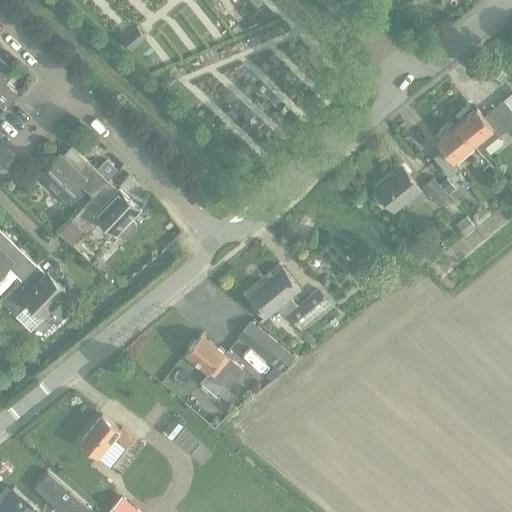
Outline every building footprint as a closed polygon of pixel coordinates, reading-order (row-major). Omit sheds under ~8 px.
[(131,49),(147,37),(138,26),(122,38),(131,49)] [(0,72),(6,66),(12,60),(6,55),(0,61),(0,60),(0,72)] [(491,59),(483,68),(500,83),(509,74),(491,59)] [(6,66),(0,72),(0,116),(0,117),(7,109),(3,105),(16,92),(5,82),(13,74),(6,66)] [(457,124),(474,144),(482,154),(487,150),(484,146),(499,134),(499,135),(511,124),(511,93),(504,100),(484,116),(477,107),(457,124)] [(460,168),(454,160),(474,144),(457,124),(437,140),(444,149),(435,157),(450,176),(460,168)] [(79,184),(92,197),(92,198),(107,182),(70,147),(60,158),(58,155),(38,176),(63,200),(79,184)] [(107,158),(98,167),(108,177),(117,168),(107,158)] [(394,210),(421,189),(404,168),(377,189),(394,210)] [(439,184),(434,177),(423,186),(439,205),(449,196),(447,194),(439,184)] [(447,194),(455,187),(446,177),(439,184),(447,194)] [(99,220),(115,236),(117,233),(122,238),(129,238),(135,232),(135,225),(130,220),(140,209),(118,188),(115,191),(107,182),(92,198),(92,197),(70,219),(86,234),(99,220)] [(467,216),(457,224),(465,235),(475,227),(476,226),(467,216)] [(0,274),(6,268),(19,280),(19,281),(35,265),(0,231),(0,274)] [(19,280),(0,299),(31,330),(42,318),(68,292),(47,272),(45,275),(35,265),(19,281),(19,280)] [(277,307),(284,316),(297,305),(290,296),(300,288),(282,267),(248,295),(266,317),(277,307)] [(317,289),(289,313),(301,327),(329,304),(317,289)] [(238,335),(277,367),(283,371),(295,357),(289,352),(250,320),(238,335)] [(201,333),(185,352),(209,372),(201,382),(219,396),(227,386),(228,387),(244,369),(234,361),(225,353),(201,333)] [(102,414),(80,441),(98,456),(111,466),(126,448),(134,437),(121,427),(120,428),(102,414)] [(48,471),(35,485),(65,511),(87,511),(91,509),(48,471)] [(39,511),(41,511),(31,503),(31,502),(13,488),(0,502),(0,511),(39,511)] [(108,511),(139,511),(122,496),(108,511)]
